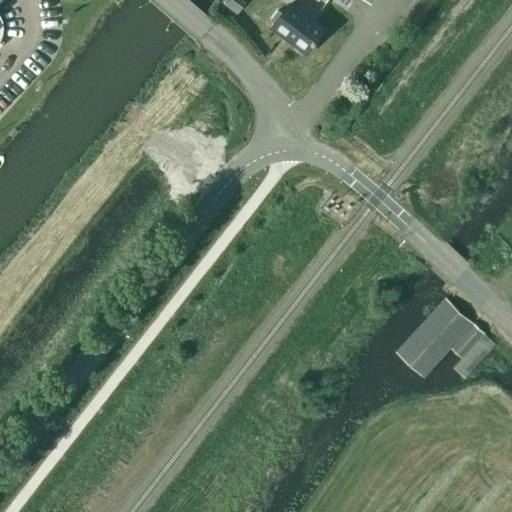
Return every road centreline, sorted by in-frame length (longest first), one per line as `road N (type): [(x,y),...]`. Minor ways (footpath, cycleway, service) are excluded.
road 1 (tertiary): [(0,473),(279,125)]
road 2 (tertiary): [(511,325),(375,199),(279,125)]
road 3 (unclassified): [(279,125),(262,96),(167,0)]
road 4 (unclassified): [(279,125),(314,96),(388,0)]
